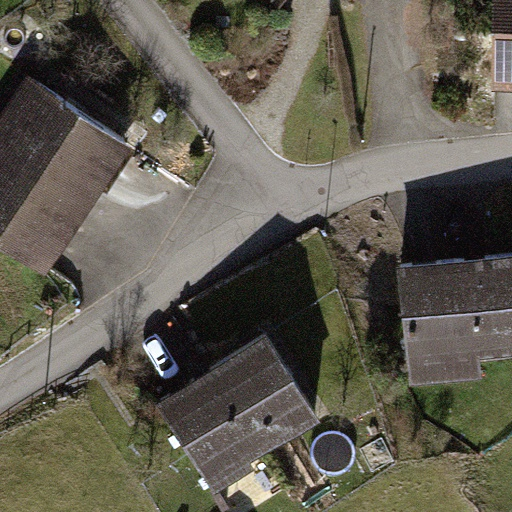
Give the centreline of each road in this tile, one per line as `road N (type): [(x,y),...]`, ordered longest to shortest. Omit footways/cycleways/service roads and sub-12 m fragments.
road 1 (residential): [(285,205),(0,389)]
road 2 (residential): [(285,205),(131,0)]
road 3 (residential): [(511,153),(357,176),(285,205)]
